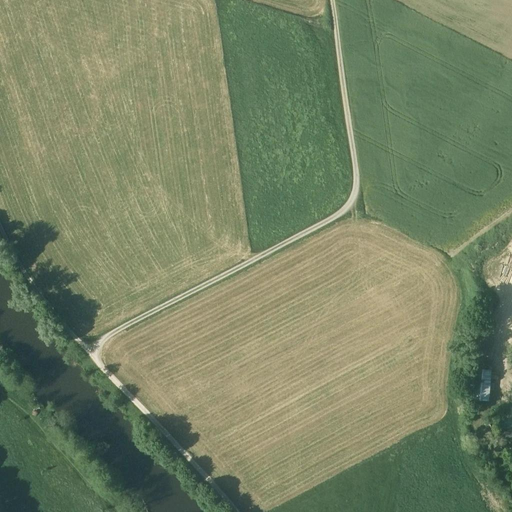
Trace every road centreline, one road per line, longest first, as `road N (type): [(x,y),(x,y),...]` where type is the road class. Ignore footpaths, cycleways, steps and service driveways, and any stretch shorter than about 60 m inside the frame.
road 1 (track): [(78,345),(334,228),(361,208),(335,0)]
road 2 (track): [(0,215),(28,276),(78,345),(237,511)]
road 3 (track): [(124,511),(0,369)]
